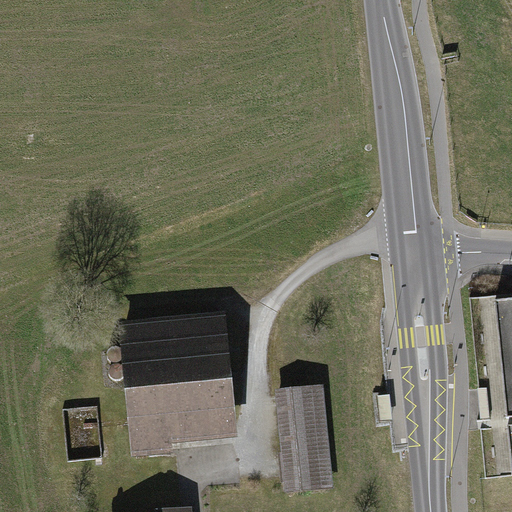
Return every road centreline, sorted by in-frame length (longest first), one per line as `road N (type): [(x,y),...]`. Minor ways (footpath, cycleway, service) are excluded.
road 1 (track): [(412,236),(347,250),(302,273),(264,315),(252,369),(261,472)]
road 2 (secondary): [(380,0),(414,256)]
road 3 (secondary): [(414,256),(430,511)]
